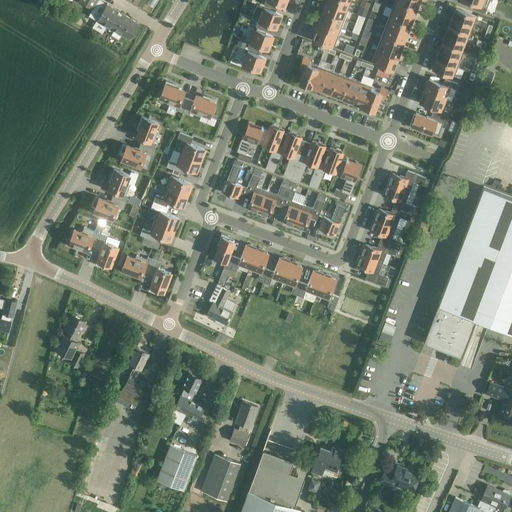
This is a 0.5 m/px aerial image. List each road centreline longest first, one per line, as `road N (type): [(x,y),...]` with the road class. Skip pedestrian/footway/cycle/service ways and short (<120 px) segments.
road 1 (unclassified): [(511,460),(274,379),(168,328)]
road 2 (residential): [(387,140),(339,260),(212,216)]
road 3 (unclassified): [(25,259),(152,50)]
road 4 (unclassified): [(168,328),(25,259)]
road 5 (residential): [(387,140),(441,0)]
road 6 (residential): [(212,216),(199,202),(243,86)]
road 7 (residential): [(387,140),(268,96)]
road 8 (residential): [(168,328),(212,216)]
